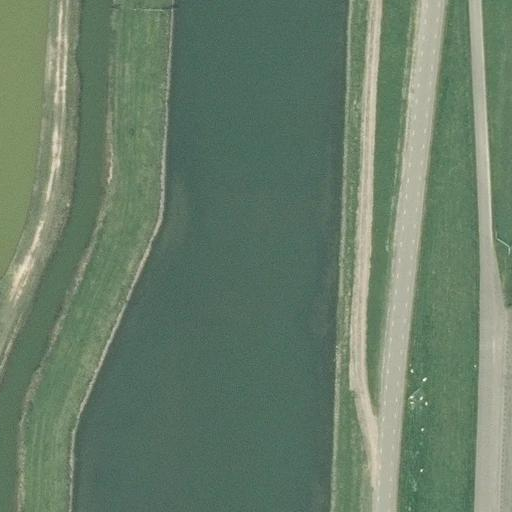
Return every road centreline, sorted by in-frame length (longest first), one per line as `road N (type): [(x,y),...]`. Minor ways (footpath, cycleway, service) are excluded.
road 1 (tertiary): [(383,511),(433,0)]
road 2 (track): [(385,448),(373,436),(359,378),(374,0)]
